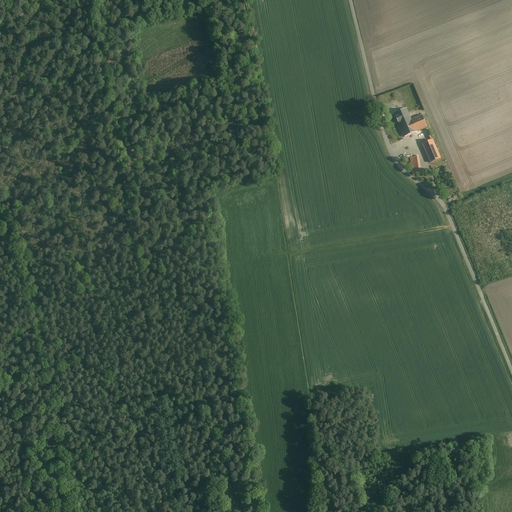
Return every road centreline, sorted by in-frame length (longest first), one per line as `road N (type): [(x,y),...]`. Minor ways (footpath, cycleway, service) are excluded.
road 1 (unclassified): [(511,371),(442,204),(391,153),(351,0)]
road 2 (track): [(452,225),(283,253)]
